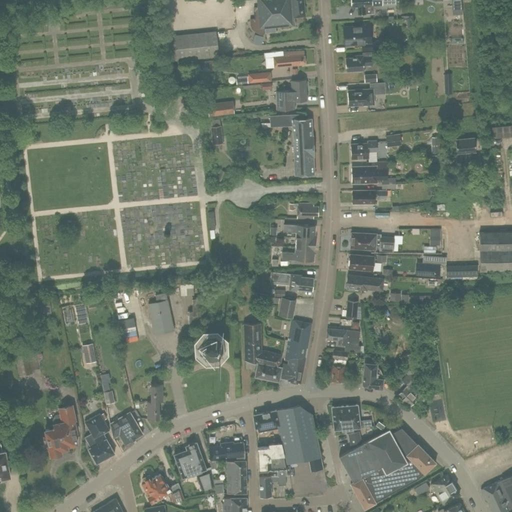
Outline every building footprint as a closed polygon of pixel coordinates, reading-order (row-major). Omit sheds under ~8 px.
[(295,25),(294,17),(305,16),(303,0),(257,0),(260,28),(264,28),(265,32),(276,31),(275,27),(295,25)] [(396,4),(396,0),(350,0),(351,6),(357,6),(358,14),(365,14),(365,6),(396,4)] [(465,6),(445,7),(445,15),(465,13),(465,6)] [(371,43),(369,23),(360,23),(360,26),(343,27),(344,45),(361,44),(362,50),(378,49),(377,43),(371,43)] [(218,56),(216,30),(168,35),(170,60),(218,56)] [(304,64),(303,51),(283,52),(283,56),(273,57),(274,67),(304,64)] [(362,53),(362,55),(355,55),(355,57),(345,58),(346,71),(364,70),(363,65),(372,64),(371,52),(362,53)] [(202,61),(202,68),(214,67),(214,60),(202,61)] [(271,80),(270,71),(248,73),(248,75),(238,76),(238,84),(249,83),(249,82),(271,80)] [(364,74),(364,82),(377,81),(376,73),(364,74)] [(306,100),(305,79),(291,80),(292,90),(282,90),(282,91),(276,91),(277,109),(295,108),(294,101),(306,100)] [(385,93),(385,82),(369,83),(369,89),(347,90),(348,105),(374,104),(374,94),(385,93)] [(207,103),(209,116),(234,113),(233,100),(207,103)] [(311,118),(307,118),(307,113),(269,115),(270,126),(292,125),(295,174),(314,173),(311,118)] [(493,138),(511,135),(511,124),(492,127),(493,138)] [(222,143),(220,125),(212,126),(211,126),(213,144),(222,143)] [(386,135),(387,147),(401,145),(400,133),(386,135)] [(480,139),(475,139),(475,137),(455,139),(457,153),(476,151),(476,149),(481,148),(480,139)] [(377,151),(376,140),(367,140),(367,143),(350,143),(351,158),(368,158),(368,151),(377,151)] [(351,166),(351,182),(377,182),(377,178),(387,178),(386,169),(377,169),(377,166),(372,166),(366,166),(351,166)] [(396,188),(395,177),(387,178),(387,180),(381,180),(381,182),(382,188),(396,188)] [(386,197),(386,196),(386,190),(375,190),(352,190),(352,203),(374,203),(374,197),(386,197)] [(313,215),(317,215),(317,206),(313,206),(313,202),(289,202),(289,209),(297,209),(297,219),(313,219),(313,215)] [(296,236),(314,237),(315,225),(283,223),(283,231),(296,231),(296,236)] [(511,231),(479,232),(480,269),(511,268),(511,231)] [(381,234),(351,232),(350,247),(375,249),(375,246),(379,246),(379,250),(393,251),(394,236),(381,236),(381,234)] [(430,244),(440,244),(440,235),(430,235),(430,244)] [(314,248),(314,237),(296,236),(295,247),(314,248)] [(313,260),(314,248),(295,247),(295,252),(282,251),(281,258),(291,259),(313,260)] [(375,256),(349,254),(348,268),(373,270),(375,256)] [(423,255),(423,262),(440,263),(445,264),(446,257),(423,255)] [(423,262),(416,262),(415,274),(439,276),(440,263),(423,262)] [(477,274),(477,264),(445,265),(445,275),(477,274)] [(297,289),(311,290),(312,277),(301,276),(301,275),(290,274),(290,276),(272,274),(271,282),(289,283),(289,289),(297,290),(297,289)] [(374,289),(382,290),(383,279),(368,277),(368,276),(347,274),(346,287),(366,290),(366,288),(374,289)] [(195,283),(183,284),(184,295),(196,294),(195,283)] [(148,303),(155,333),(174,329),(165,292),(155,295),(157,301),(148,303)] [(296,299),(281,296),(278,315),(292,317),(296,299)] [(202,323),(201,298),(191,298),(192,310),(189,311),(189,323),(197,323),(202,323)] [(346,317),(356,318),(358,300),(347,299),(346,317)] [(130,340),(140,339),(139,318),(121,319),(122,335),(129,334),(130,340)] [(287,380),(301,383),(311,323),(291,320),(285,359),(288,360),(287,364),(283,364),(280,378),(287,379),(287,380)] [(261,351),(260,323),(243,323),(244,359),(257,362),(255,376),(278,380),(281,366),(280,366),(282,354),(261,351)] [(359,332),(327,329),(326,340),(338,341),(338,344),(345,344),(344,351),(360,352),(360,346),(358,345),(359,332)] [(222,341),(215,335),(205,336),(199,343),(199,352),(207,359),(208,358),(216,358),(223,351),(222,341)] [(83,347),(86,362),(96,361),(93,346),(83,347)] [(346,359),(347,359),(347,352),(332,351),(331,357),(334,357),(333,363),(331,363),(330,380),(343,382),(346,359)] [(39,364),(37,352),(15,357),(19,376),(33,373),(31,366),(39,364)] [(413,352),(400,357),(407,374),(402,379),(407,384),(397,395),(409,406),(424,391),(419,386),(418,386),(415,382),(422,376),(418,369),(419,368),(413,352)] [(377,364),(369,354),(366,354),(366,355),(360,354),(360,359),(362,360),(362,357),(366,358),(363,383),(373,384),(373,386),(381,386),(381,380),(385,379),(380,368),(377,364)] [(158,401),(162,401),(162,384),(150,384),(151,401),(158,401)] [(103,391),(106,403),(114,402),(112,390),(103,391)] [(158,401),(151,401),(147,401),(147,419),(159,418),(158,401)] [(370,420),(359,421),(357,404),(331,406),(334,430),(371,426),(370,420)] [(72,405),(59,408),(60,413),(55,414),(52,418),(54,427),(44,429),(46,436),(41,436),(43,445),(48,444),(50,454),(61,452),(61,449),(68,447),(67,446),(77,444),(75,433),(77,432),(74,420),(75,419),(72,405)] [(312,414),(299,405),(252,414),(255,428),(257,428),(258,432),(278,428),(279,433),(280,433),(287,463),(320,456),(312,414)] [(143,434),(129,411),(110,423),(113,437),(119,434),(125,444),(143,434)] [(88,448),(96,463),(114,453),(103,433),(109,430),(100,413),(85,422),(91,433),(85,437),(91,447),(88,448)] [(375,425),(382,430),(384,426),(378,421),(375,425)] [(10,435),(8,424),(1,426),(3,437),(10,435)] [(370,439),(339,455),(353,481),(350,483),(354,489),(354,490),(364,508),(375,502),(419,477),(424,472),(424,473),(436,462),(417,443),(401,427),(391,432),(389,428),(387,429),(370,439)] [(362,443),(359,430),(348,433),(350,445),(362,443)] [(211,472),(211,467),(206,469),(196,441),(185,445),(187,449),(174,454),(182,478),(195,473),(201,489),(213,485),(211,472)] [(245,460),(244,442),(233,443),(233,442),(220,443),(220,445),(208,446),(209,460),(221,459),(221,460),(245,460)] [(277,476),(285,476),(285,475),(287,475),(287,468),(284,457),(285,457),(281,443),(269,443),(269,446),(257,447),(258,471),(277,470),(277,476)] [(5,450),(1,451),(0,446),(0,477),(10,475),(5,450)] [(245,462),(245,460),(221,460),(222,460),(226,460),(227,493),(246,493),(245,462)] [(511,511),(511,465),(504,469),(508,477),(480,490),(485,500),(485,501),(487,501),(491,511),(511,511)] [(167,484),(166,485),(159,473),(151,478),(149,474),(142,478),(144,482),(141,484),(148,495),(147,495),(151,502),(170,492),(173,501),(183,499),(178,483),(168,488),(167,484)] [(459,494),(447,474),(430,484),(442,504),(459,494)] [(285,476),(277,476),(270,477),(270,476),(259,477),(260,496),(271,496),(271,487),(271,481),(278,481),(278,485),(286,485),(285,476)] [(415,487),(419,492),(429,486),(426,481),(415,487)] [(122,511),(115,498),(92,511),(122,511)] [(222,503),(222,511),(246,511),(246,498),(223,498),(223,503),(222,503)] [(463,511),(459,502),(443,510),(443,508),(438,511),(463,511)]
